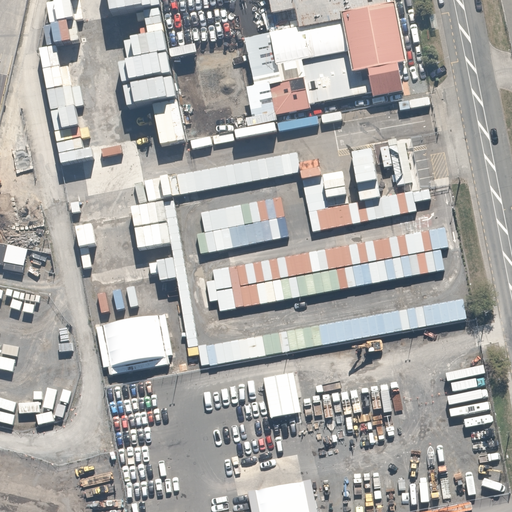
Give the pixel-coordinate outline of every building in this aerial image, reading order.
[(251,0),(256,24),(281,19),(284,39),(326,31),(335,81),(351,78),(357,108),(391,101),(371,0),(251,0)] [(231,129),(292,118),(282,63),(221,75),(231,129)] [(333,110),(324,64),(283,72),(292,118),(333,110)] [(326,243),(285,251),(289,276),(331,268),(326,243)] [(281,252),(239,260),(243,285),(285,277),(281,252)]
